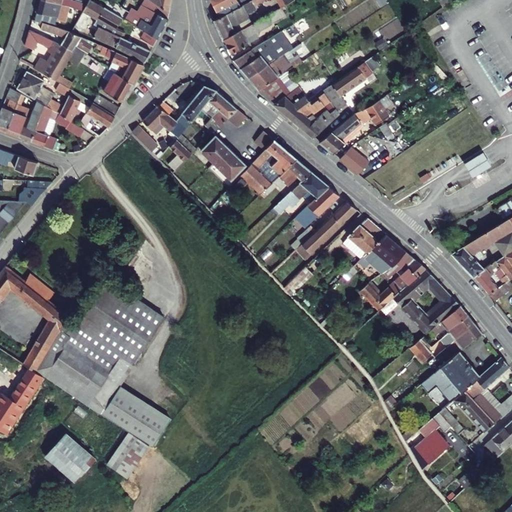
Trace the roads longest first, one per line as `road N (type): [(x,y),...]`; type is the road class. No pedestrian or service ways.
road 1 (secondary): [(511,348),(432,256),(240,92),(205,43)]
road 2 (residential): [(205,43),(78,167)]
